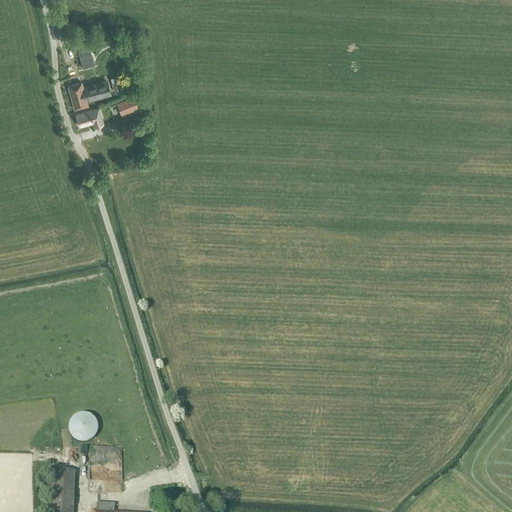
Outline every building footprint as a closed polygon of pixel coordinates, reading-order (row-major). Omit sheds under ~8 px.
[(74,46),(87,43),(85,34),(72,38),(74,46)] [(95,65),(90,47),(78,51),(83,68),(95,65)] [(81,82),(68,85),(74,110),(88,106),(86,100),(90,99),(90,100),(105,96),(109,95),(105,80),(86,86),(83,87),(81,82)] [(120,89),(118,81),(112,82),(114,91),(120,89)] [(121,116),(139,109),(134,97),(117,103),(121,116)] [(103,124),(98,108),(76,115),(79,126),(93,122),(94,126),(103,124)] [(73,440),(74,441),(76,442),(78,443),(79,443),(82,444),(84,444),(86,443),(87,443),(89,442),(91,441),(92,440),(94,438),(95,437),(96,435),(96,433),(97,431),(97,429),(97,427),(97,425),(96,423),(95,422),(94,420),(93,419),(91,417),(90,416),(88,416),(86,415),(85,415),(83,414),(81,415),(79,415),(77,415),(76,416),(74,417),(73,418),(71,420),(70,421),(69,423),(69,425),(68,427),(68,428),(68,430),(68,432),(69,434),(70,436),(71,438),(72,439),(73,440)] [(72,511),(74,472),(52,471),(49,511),(72,511)]
